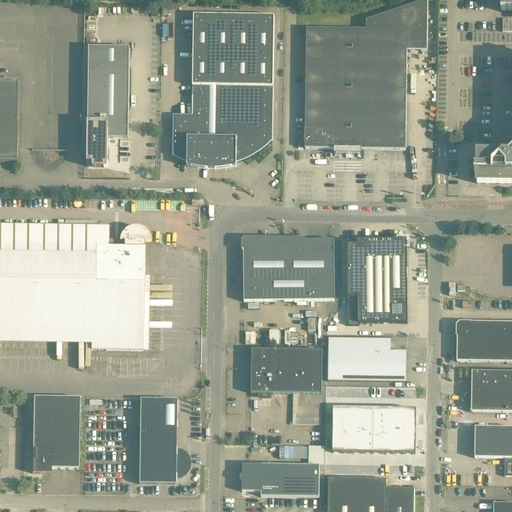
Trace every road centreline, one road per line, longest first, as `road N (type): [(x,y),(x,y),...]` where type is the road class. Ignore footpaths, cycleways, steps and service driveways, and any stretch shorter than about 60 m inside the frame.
road 1 (unknown): [(167,186),(174,14),(273,9),(276,142),(238,213)]
road 2 (unclassified): [(432,511),(438,215)]
road 3 (unclassified): [(214,506),(218,212)]
road 4 (unclassified): [(438,215),(218,212)]
road 5 (unclassified): [(214,506),(0,503)]
road 6 (unclassified): [(218,212),(205,187),(26,181)]
road 7 (unknown): [(0,389),(128,388)]
